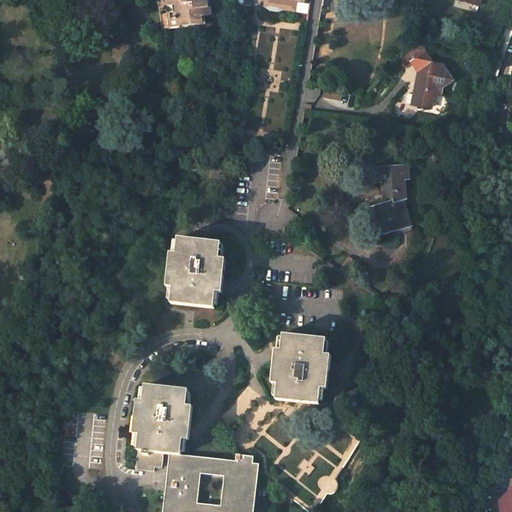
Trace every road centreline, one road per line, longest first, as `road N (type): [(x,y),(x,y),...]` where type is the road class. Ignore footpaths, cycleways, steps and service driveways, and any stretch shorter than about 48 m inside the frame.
road 1 (residential): [(221,336),(170,338),(143,357),(120,402),(115,462),(136,511)]
road 2 (residential): [(316,0),(282,216)]
